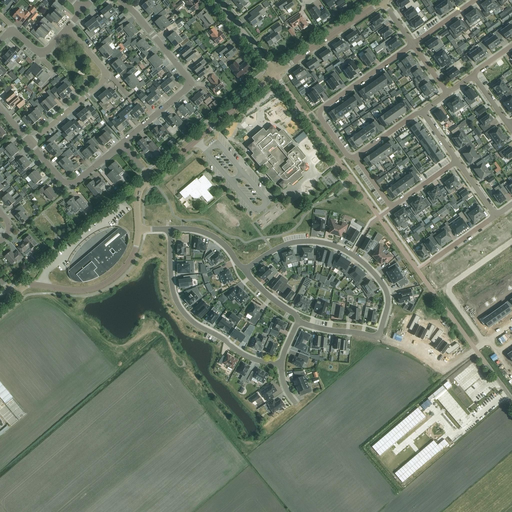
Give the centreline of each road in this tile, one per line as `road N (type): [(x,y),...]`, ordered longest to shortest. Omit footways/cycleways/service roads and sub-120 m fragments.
road 1 (residential): [(373,336),(386,291),(345,250),(294,242),(244,270)]
road 2 (residential): [(121,145),(188,79),(121,0)]
road 3 (residential): [(280,364),(236,350),(182,311),(170,272),(170,228)]
road 4 (residential): [(355,157),(319,111),(412,45)]
road 5 (unclassified): [(13,295),(31,284),(83,290),(106,283),(131,257),(138,229)]
road 6 (unclassified): [(151,178),(274,73)]
road 7 (residential): [(511,241),(446,287),(483,340)]
road 8 (tertiary): [(274,73),(381,1)]
road 9 (residential): [(29,142),(70,184),(121,145)]
